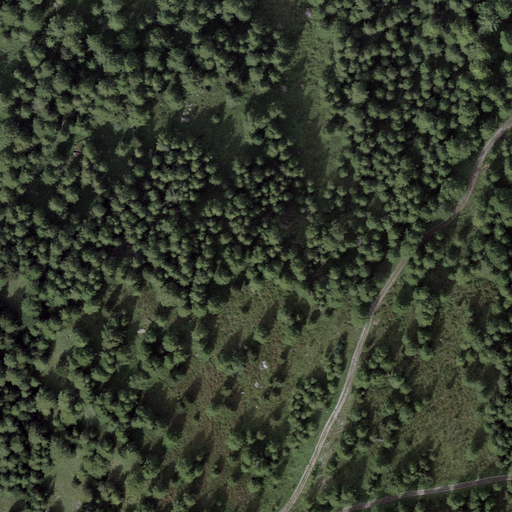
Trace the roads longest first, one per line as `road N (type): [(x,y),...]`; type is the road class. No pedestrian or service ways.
road 1 (track): [(288,511),(385,299),(464,210),(492,142),(511,124)]
road 2 (track): [(511,484),(364,511)]
